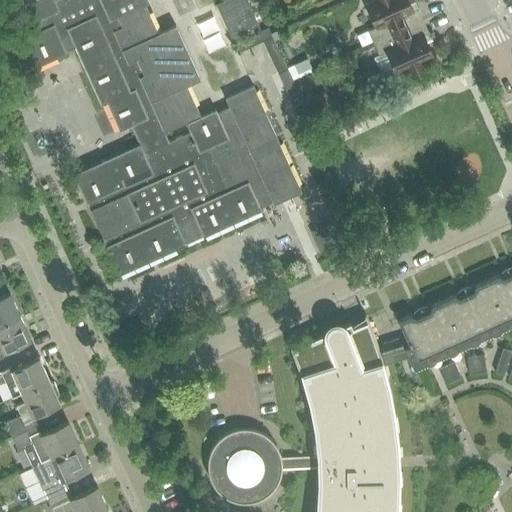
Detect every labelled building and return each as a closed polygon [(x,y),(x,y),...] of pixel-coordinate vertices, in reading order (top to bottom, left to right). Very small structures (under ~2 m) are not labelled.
[(20,0),(31,24),(31,23),(36,33),(14,42),(27,71),(62,55),(68,53),(67,52),(72,50),(77,48),(102,104),(108,102),(120,129),(120,130),(123,129),(132,125),(133,129),(139,143),(74,173),(87,201),(90,210),(91,209),(103,236),(108,249),(119,274),(186,243),(203,235),(261,209),(260,207),(272,201),(274,203),(301,191),(253,84),(225,97),(229,106),(217,111),(215,108),(201,115),(187,84),(200,78),(176,24),(158,32),(145,3),(149,1),(148,0),(20,0)] [(223,0),(216,3),(233,41),(234,42),(261,29),(247,0),(223,0)] [(373,42),(423,20),(418,8),(412,10),(407,0),(374,0),(366,4),(376,26),(367,30),(373,42)] [(423,20),(373,42),(378,55),(386,51),(397,73),(407,69),(410,76),(426,69),(423,62),(433,57),(423,35),(428,32),(423,20)] [(269,28),(236,43),(241,52),(263,42),(278,74),(288,69),(286,65),(269,28)] [(307,58),(294,65),(298,74),(311,67),(307,58)] [(324,88),(310,94),(316,109),(321,119),(335,113),(324,88)] [(417,361),(447,347),(511,317),(511,267),(398,320),(409,345),(417,361)] [(0,325),(20,316),(10,293),(0,297),(0,325)] [(316,465),(317,481),(315,508),(314,511),(398,511),(400,496),(400,469),(399,442),(395,415),(390,388),(383,361),(402,355),(407,353),(412,363),(417,361),(409,345),(400,348),(381,354),(371,327),(366,313),(364,314),(367,321),(366,321),(352,327),(350,322),(297,345),(291,347),(291,346),(289,347),(300,375),(307,401),(313,428),(316,455),(316,457),(281,459),(281,456),(280,452),(278,449),(277,446),(275,443),(272,440),(270,438),(268,436),(265,434),(261,432),(258,430),(256,429),(253,428),(249,428),(247,428),(243,428),(240,428),(236,428),(233,429),(230,430),(227,432),(224,434),(221,436),(219,438),(216,441),(214,443),(212,446),(211,449),(210,452),(209,455),(208,458),(208,462),(207,464),(207,466),(208,469),(208,473),(209,475),(210,477),(211,480),(212,482),(213,484),(215,487),(218,490),(219,492),(222,494),(224,496),(228,498),(230,499),(234,500),(237,501),(240,501),(245,502),(249,501),(252,501),(258,499),(260,498),(263,496),(266,495),(270,492),(273,488),(275,486),(277,482),(279,479),(280,475),(281,471),(281,469),(282,467),(316,465)] [(0,356),(5,354),(4,351),(31,339),(20,316),(0,325),(0,356)] [(508,359),(510,351),(503,348),(500,357),(508,359)] [(477,364),(485,363),(484,354),(476,356),(477,364)] [(468,365),(477,364),(476,356),(467,357),(468,365)] [(0,383),(6,381),(9,388),(13,397),(22,392),(49,380),(39,357),(12,369),(11,367),(1,371),(2,374),(0,375),(0,383)] [(498,365),(506,367),(508,359),(500,357),(498,365)] [(457,369),(454,361),(446,364),(449,372),(457,369)] [(485,363),(477,364),(478,372),(486,371),(485,363)] [(441,376),(449,372),(446,364),(438,368),(441,376)] [(469,373),(478,372),(477,364),(468,365),(469,373)] [(503,375),(506,367),(498,365),(496,372),(496,373),(503,375)] [(449,372),(453,380),(461,376),(457,369),(449,372)] [(453,380),(449,372),(441,376),(445,383),(453,380)] [(54,382),(51,380),(49,381),(49,380),(22,392),(26,401),(17,406),(21,415),(5,422),(12,436),(37,424),(33,416),(60,403),(55,394),(57,393),(58,390),(54,382)] [(24,448),(32,466),(52,457),(78,445),(68,422),(42,434),(37,424),(12,436),(18,451),(24,448)] [(78,445),(52,457),(32,466),(47,498),(69,488),(65,479),(89,468),(78,445)] [(101,511),(108,509),(97,486),(73,497),(69,488),(47,498),(53,511),(101,511)]
